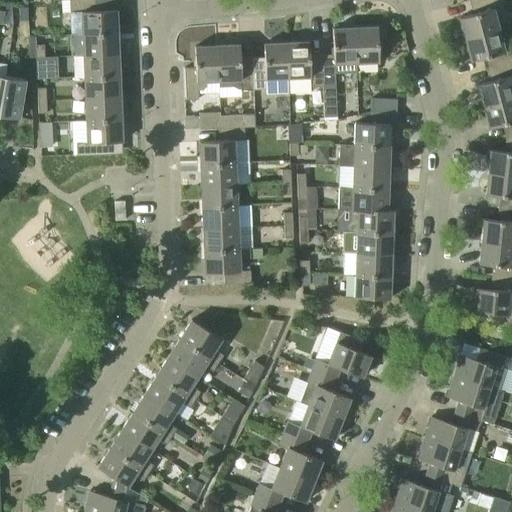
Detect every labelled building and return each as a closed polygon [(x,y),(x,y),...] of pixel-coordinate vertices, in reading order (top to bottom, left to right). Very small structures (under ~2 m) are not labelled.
[(82,34),(117,32),(116,10),(96,10),(95,0),(69,0),(71,34),(82,34)] [(465,39),(499,30),(494,9),(504,6),(502,0),(476,0),(479,12),(459,17),(465,39)] [(19,21),(28,20),(27,7),(19,7),(19,21)] [(355,27),(356,63),(379,62),(377,26),(355,27)] [(324,117),(337,116),(334,63),(356,63),(355,27),(332,28),(334,60),(322,61),(323,86),(324,117)] [(493,67),(511,62),(511,49),(505,51),(499,30),(465,39),(471,61),(490,55),(493,67)] [(83,55),(118,54),(117,32),(82,34),(83,55)] [(323,86),(322,61),(309,61),(309,41),(286,42),(288,93),(310,92),(310,87),(323,86)] [(266,94),(288,93),(286,42),(264,43),(265,63),(253,64),(254,89),(266,89),(266,94)] [(36,57),(44,57),(44,44),(35,45),(36,57)] [(254,89),(253,64),(240,64),(240,44),(217,45),(219,80),(231,80),(232,83),(234,86),(237,88),(241,88),(241,90),(254,89)] [(206,81),(219,80),(217,45),(195,46),(196,67),(184,67),(186,99),(198,99),(198,90),(203,90),(206,85),(206,81)] [(84,77),(119,75),(118,54),(83,55),(84,77)] [(52,69),(45,70),(44,57),(36,57),(37,77),(52,77),(52,69)] [(483,106),(511,98),(511,62),(493,67),(496,79),(477,84),(483,106)] [(85,98),(120,97),(119,75),(84,77),(85,98)] [(5,76),(0,109),(0,115),(19,118),(25,79),(5,76)] [(38,100),(46,100),(46,87),(37,88),(38,100)] [(86,120),(121,118),(120,97),(85,98),(86,120)] [(371,110),(396,111),(397,99),(371,98),(371,110)] [(511,136),(511,98),(483,106),(488,128),(508,122),(511,137),(511,136)] [(38,113),(47,113),(46,100),(38,100),(38,113)] [(396,123),(396,111),(371,110),(370,122),(355,122),(354,144),(389,146),(390,123),(396,123)] [(244,127),(244,115),(220,116),(220,111),(199,112),(199,129),(218,128),(244,127)] [(244,115),(244,127),(254,126),(254,114),(244,115)] [(121,118),(86,120),(87,142),(76,142),(77,155),(114,154),(114,141),(122,141),(121,118)] [(200,164),(235,162),(234,140),(245,140),(244,127),(218,128),(219,140),(199,141),(200,164)] [(488,172),(511,174),(511,136),(511,137),(510,152),(490,150),(488,172)] [(290,155),(298,155),(298,142),(289,143),(290,155)] [(317,143),(316,158),(329,159),(329,144),(317,143)] [(388,167),(389,146),(354,144),(339,144),(338,166),(353,166),(388,167)] [(201,185),(236,184),(235,162),(200,164),(201,185)] [(388,189),(388,167),(353,166),(352,188),(388,189)] [(282,182),(291,182),(290,169),(282,169),(282,182)] [(511,174),(488,172),(486,194),(505,196),(504,208),(511,209),(511,174)] [(297,186),(306,186),(305,173),(296,174),(297,186)] [(283,195),(291,194),(291,182),(282,182),(283,195)] [(202,207),(237,205),(236,184),(201,185),(202,207)] [(314,187),(306,187),(306,186),(297,186),(298,208),(307,208),(315,208),(314,187)] [(387,211),(387,209),(387,196),(388,189),(352,188),(352,209),(387,211)] [(114,201),(115,219),(125,219),(124,201),(114,201)] [(203,228),(238,227),(237,205),(202,207),(203,228)] [(316,228),(315,208),(307,208),(298,208),(299,230),(308,229),(308,228),(316,228)] [(511,209),(504,208),(503,220),(483,218),(481,241),(511,244),(511,209)] [(347,231),(356,231),(392,232),(393,209),(387,209),(387,211),(352,209),(351,221),(350,221),(347,223),(347,231)] [(284,225),(293,225),(292,212),(283,212),(284,225)] [(285,238),(293,237),(293,225),(284,225),(285,238)] [(238,249),(238,227),(203,228),(204,250),(238,249)] [(299,242),(308,242),(308,229),(299,230),(299,242)] [(391,254),(392,232),(356,231),(356,253),(391,254)] [(511,244),(481,241),(479,263),(498,265),(497,277),(511,278),(511,244)] [(238,249),(204,250),(205,272),(225,272),(225,284),(251,283),(250,271),(239,271),(239,259),(250,259),(249,249),(238,249)] [(390,276),(391,254),(356,253),(355,274),(390,276)] [(301,273),(309,273),(309,260),(300,260),(301,273)] [(301,286),(310,285),(309,273),(301,273),(301,286)] [(390,298),(390,276),(355,274),(354,297),(390,298)] [(511,278),(497,277),(496,289),(476,287),(474,310),(486,312),(486,319),(511,327),(511,278)] [(214,349),(221,339),(221,338),(191,319),(179,338),(218,363),(223,355),(214,349)] [(213,371),(218,363),(179,338),(168,356),(198,375),(204,365),(213,371)] [(316,358),(312,370),(336,379),(340,368),(362,376),(370,355),(336,341),(328,363),(316,358)] [(499,390),(506,371),(506,369),(502,368),(505,356),(479,348),(475,359),(460,354),(453,375),(489,387),(489,386),(499,390)] [(191,385),(198,375),(168,356),(156,374),(195,399),(200,391),(191,385)] [(244,378),(255,385),(263,367),(255,361),(244,378)] [(331,390),(336,379),(312,370),(307,381),(299,401),(308,404),(342,418),(350,397),(331,390)] [(190,407),(195,399),(156,374),(144,393),(174,412),(181,402),(190,407)] [(285,393),(297,398),(306,381),(294,375),(285,393)] [(492,423),(501,395),(502,390),(499,390),(489,386),(489,387),(453,375),(447,396),(458,400),(455,412),(481,420),(492,423)] [(168,422),(174,412),(144,393),(133,411),(171,436),(177,428),(168,422)] [(222,418),(234,425),(245,406),(233,399),(222,418)] [(334,439),(342,418),(308,404),(300,425),(288,420),(284,432),(307,441),(311,430),(334,439)] [(166,444),(171,436),(133,411),(121,429),(151,449),(158,439),(166,444)] [(477,431),(481,420),(455,412),(451,423),(431,416),(424,437),(460,449),(467,428),(477,431)] [(234,425),(222,418),(211,437),(226,446),(234,425)] [(145,459),(151,449),(121,429),(109,448),(148,473),(153,464),(145,459)] [(303,452),(307,441),(284,432),(279,443),(287,446),(279,468),(313,482),(322,460),(303,452)] [(471,452),(460,449),(424,437),(418,459),(430,462),(426,474),(461,485),(471,452)] [(143,481),(148,473),(109,448),(97,467),(114,478),(127,486),(134,475),(143,481)] [(305,501),(313,482),(279,468),(271,487),(259,483),(255,494),(279,504),(283,493),(305,501)] [(402,478),(396,500),(431,511),(434,511),(447,511),(453,495),(448,494),(451,483),(461,486),(461,485),(426,474),(422,485),(402,478)] [(148,499),(127,486),(114,478),(109,495),(90,490),(84,511),(123,511),(126,500),(146,505),(148,499)] [(275,511),(279,504),(255,494),(251,506),(248,511),(275,511)] [(505,511),(509,501),(493,496),(487,511),(505,511)] [(430,511),(431,511),(396,500),(391,511),(430,511)]
